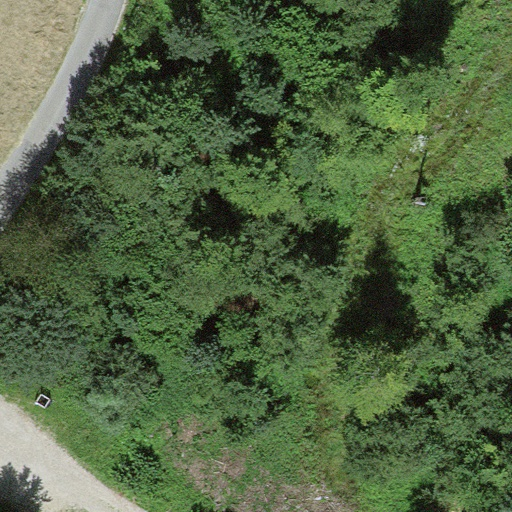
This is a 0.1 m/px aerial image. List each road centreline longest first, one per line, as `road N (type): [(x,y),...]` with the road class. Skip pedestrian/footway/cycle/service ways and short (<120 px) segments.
road 1 (unclassified): [(0,203),(68,77),(97,0)]
road 2 (track): [(0,427),(110,511)]
